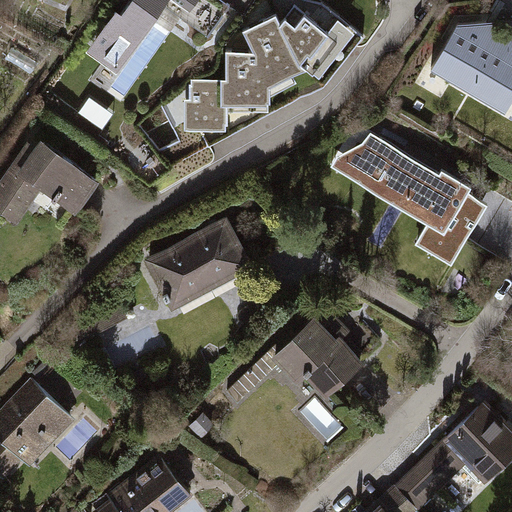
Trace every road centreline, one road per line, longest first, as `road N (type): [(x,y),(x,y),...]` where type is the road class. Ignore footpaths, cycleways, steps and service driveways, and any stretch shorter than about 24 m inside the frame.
road 1 (residential): [(404,0),(350,88),(305,125),(135,218),(0,362)]
road 2 (residential): [(511,290),(389,441),(306,511)]
